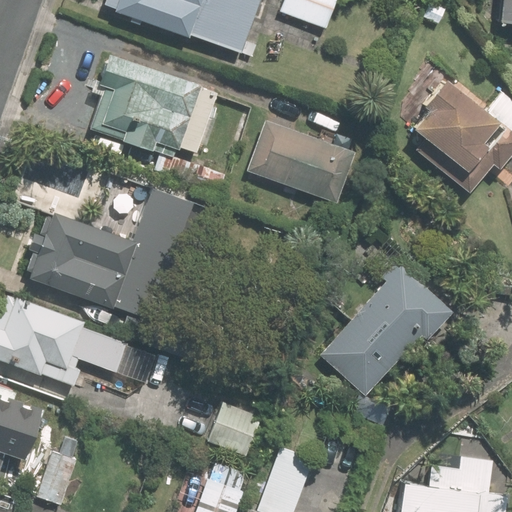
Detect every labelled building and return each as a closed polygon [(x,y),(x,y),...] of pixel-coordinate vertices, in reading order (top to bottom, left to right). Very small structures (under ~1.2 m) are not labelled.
[(117,9),(116,11),(189,37),(190,34),(242,52),(260,0),(108,0),(107,5),(117,9)] [(327,27),(337,0),(284,0),(281,11),(327,27)] [(511,0),(504,0),(502,22),(511,23),(511,0)] [(216,90),(201,85),(112,54),(102,81),(101,85),(105,86),(102,96),(91,128),(162,153),(174,157),(174,156),(177,149),(181,150),(183,145),(197,151),(199,144),(208,146),(220,113),(209,109),(216,91),(216,90)] [(102,96),(105,86),(101,85),(102,81),(97,79),(92,93),(102,96)] [(417,149),(471,193),(489,171),(506,184),(511,177),(511,174),(504,168),(511,158),(511,99),(503,93),(488,112),(448,80),(427,106),(433,111),(418,130),(427,137),(417,149)] [(263,121),(246,172),(337,203),(355,153),(263,121)] [(174,157),(162,153),(156,171),(220,193),(226,174),(174,156),(174,157)] [(33,269),(31,276),(115,307),(116,304),(156,318),(197,203),(154,188),(135,239),(55,209),(53,215),(47,212),(40,231),(36,229),(30,246),(35,248),(27,267),(33,269)] [(327,204),(314,199),(307,219),(320,222),(327,204)] [(311,357),(358,399),(410,341),(417,347),(443,319),(390,271),(387,275),(382,271),(370,283),(374,287),(311,357)] [(82,328),(84,323),(9,296),(0,319),(0,359),(42,375),(42,373),(76,384),(81,370),(74,367),(78,358),(118,372),(128,345),(82,328)] [(129,309),(121,331),(188,355),(196,333),(129,309)] [(0,455),(13,460),(30,413),(0,402),(0,455)] [(207,442),(247,457),(261,417),(221,403),(207,442)] [(333,428),(321,461),(351,473),(364,439),(333,428)] [(52,450),(36,498),(60,506),(76,458),(71,456),(76,441),(65,437),(60,452),(52,450)] [(293,511),(313,457),(279,445),(256,511),(251,508),(249,511),(293,511)] [(389,511),(496,511),(498,500),(479,497),(485,465),(455,460),(453,473),(426,468),(422,493),(393,488),(389,511)] [(230,511),(238,493),(233,492),(240,476),(210,465),(205,481),(202,480),(190,511),(230,511)]
